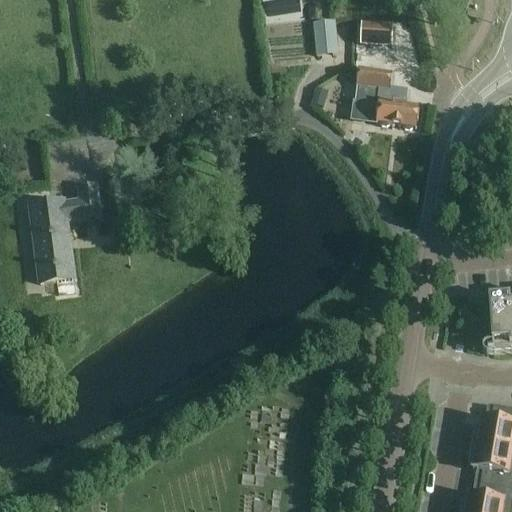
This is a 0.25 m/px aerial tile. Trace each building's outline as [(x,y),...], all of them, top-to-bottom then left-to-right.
[(334,25),(317,27),(314,27),(317,59),(337,57),(334,25)] [(361,27),(360,47),(391,49),(392,28),(361,27)] [(359,72),(354,105),(378,108),(376,126),(380,127),(381,130),(386,130),(389,128),(403,130),(405,133),(410,134),(412,132),(416,132),(419,111),(418,111),(404,109),(407,94),(389,92),(391,77),(359,72)] [(96,190),(80,192),(81,205),(64,207),(64,205),(30,209),(40,287),(74,282),(66,222),(83,220),(84,221),(99,219),(96,190)] [(511,302),(506,303),(506,308),(492,309),(492,304),(489,304),(492,347),(487,347),(483,349),(482,353),(484,357),(488,359),(488,358),(484,357),(483,353),(484,350),(487,348),(492,348),(492,353),(511,351),(511,302)] [(475,428),(472,447),(511,453),(511,413),(488,409),(488,410),(493,411),(491,424),(481,422),(480,429),(475,428)] [(511,493),(511,453),(472,447),(469,465),(474,466),(473,473),(482,475),(480,487),(475,487),(511,493)] [(461,511),(511,511),(511,493),(475,487),(475,488),(480,489),(477,501),(468,500),(467,506),(462,505),(461,511)]
